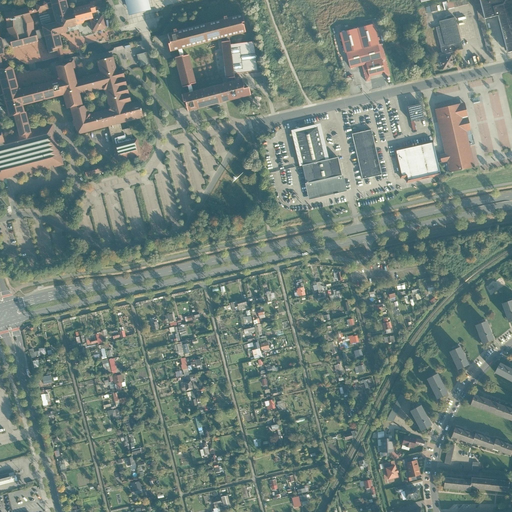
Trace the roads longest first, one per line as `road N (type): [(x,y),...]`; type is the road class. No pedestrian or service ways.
road 1 (residential): [(511,66),(250,124),(178,231),(109,248),(32,214),(0,219)]
road 2 (tertiary): [(8,321),(511,205)]
road 3 (tertiary): [(511,195),(8,306)]
road 4 (residential): [(511,339),(472,377),(439,439),(436,511)]
road 5 (residential): [(58,511),(8,321)]
